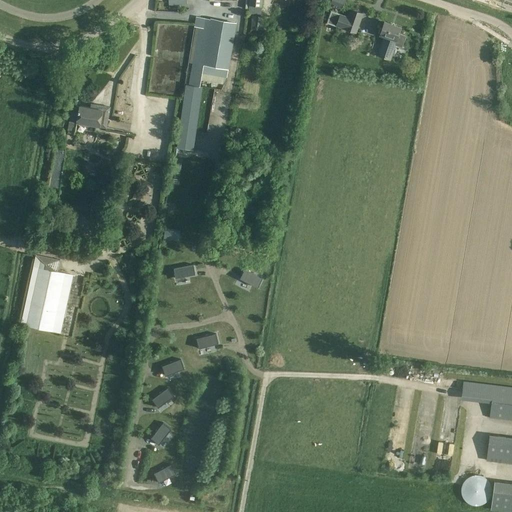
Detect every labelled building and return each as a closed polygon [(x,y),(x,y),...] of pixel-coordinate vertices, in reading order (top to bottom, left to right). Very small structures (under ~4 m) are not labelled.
[(246,0),(245,8),(249,9),(249,13),(250,13),(261,14),(262,6),(262,0),(246,0)] [(348,17),(345,29),(356,32),(362,14),(351,10),(349,17),(348,17)] [(331,11),(327,23),(345,29),(348,17),(331,11)] [(263,17),(252,16),(251,27),(262,28),(263,17)] [(193,62),(188,85),(199,87),(200,79),(223,84),(225,77),(226,77),(236,23),(210,19),(200,18),(193,62)] [(384,36),(377,55),(391,60),(396,44),(402,46),(406,36),(407,37),(408,36),(399,33),(401,27),(384,21),(382,28),(379,27),(379,28),(380,28),(378,32),(380,33),(379,35),(384,36)] [(110,107),(96,104),(95,108),(79,105),(76,123),(106,128),(110,107)] [(76,122),(69,121),(67,133),(74,134),(76,122)] [(179,231),(166,228),(164,239),(178,241),(179,231)] [(34,262),(21,325),(61,333),(73,275),(75,276),(75,275),(46,269),(47,265),(55,262),(55,259),(36,255),(34,262)] [(193,264),(173,268),(175,278),(195,274),(193,264)] [(245,269),(240,278),(258,287),(262,278),(245,269)] [(216,333),(196,338),(199,348),(218,343),(216,333)] [(181,359),(162,366),(165,376),(184,369),(181,359)] [(511,387),(463,381),(461,400),(490,404),(488,417),(511,420),(511,387)] [(168,387),(152,399),(158,408),(174,396),(168,387)] [(511,437),(489,434),(485,459),(511,462),(511,437)] [(439,441),(437,452),(453,455),(455,443),(439,441)] [(394,463),(397,443),(390,442),(387,462),(394,463)] [(478,475),(476,475),(475,475),(474,476),(472,476),(471,476),(470,477),(469,477),(468,478),(467,479),(466,480),(465,481),(464,482),(463,483),(463,484),(462,485),(462,487),(461,488),(461,489),(461,491),(461,492),(461,493),(462,494),(462,496),(463,497),(463,498),(464,499),(465,500),(466,501),(467,502),(468,503),(469,504),(470,504),(471,505),(472,505),(474,506),(475,506),(476,506),(478,506),(479,506),(480,505),(481,505),(483,504),(484,504),(485,503),(486,502),(487,501),(488,500),(489,499),(489,498),(490,497),(491,496),(491,494),(491,493),(491,492),(491,491),(491,489),(491,488),(491,487),(491,485),(490,484),(489,483),(489,482),(488,481),(487,480),(486,479),(485,478),(484,477),(483,477),(481,476),(480,476),(479,476),(478,475)] [(511,482),(495,480),(492,510),(511,511),(511,482)]
